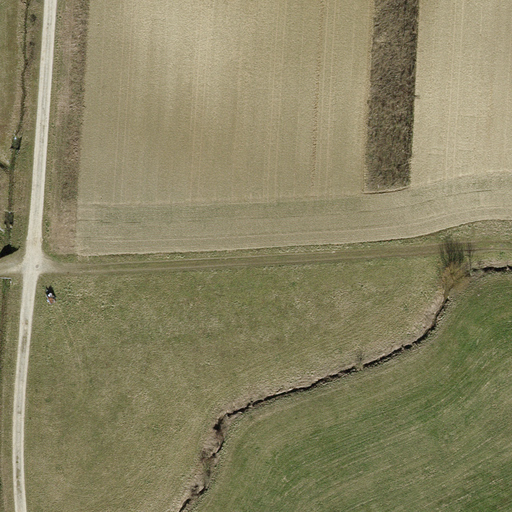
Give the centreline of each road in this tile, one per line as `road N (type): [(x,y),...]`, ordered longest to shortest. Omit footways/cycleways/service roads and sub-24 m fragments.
road 1 (track): [(22,511),(20,398),(51,0)]
road 2 (track): [(511,248),(0,269)]
